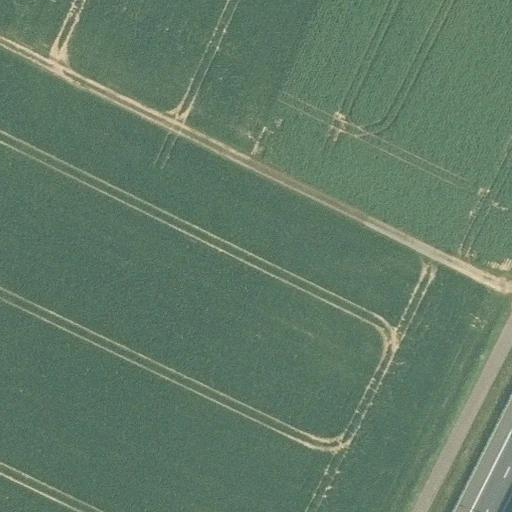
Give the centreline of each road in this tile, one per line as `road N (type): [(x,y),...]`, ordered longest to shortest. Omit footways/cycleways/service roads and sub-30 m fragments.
road 1 (track): [(511,287),(0,36)]
road 2 (unclassified): [(408,511),(511,305)]
